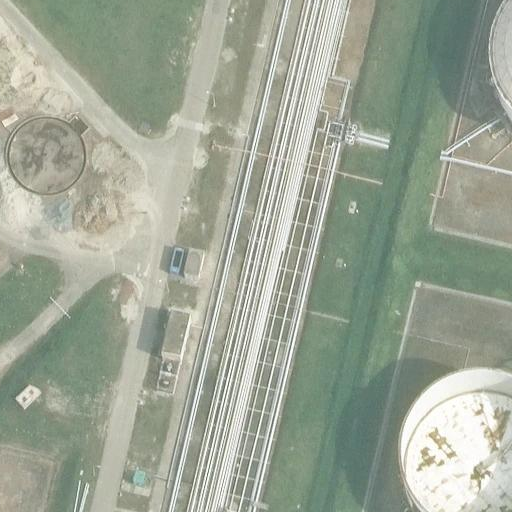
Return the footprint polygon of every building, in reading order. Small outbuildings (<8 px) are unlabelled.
[(511,112),(511,27),(502,42),(500,92),(511,112)] [(190,252),(184,276),(201,280),(206,256),(190,252)] [(170,319),(161,361),(181,366),(190,324),(170,319)] [(164,388),(174,389),(176,372),(165,372),(164,388)] [(412,511),(511,511),(511,399),(497,394),(459,396),(429,413),(406,447),(404,498),(412,511)]
